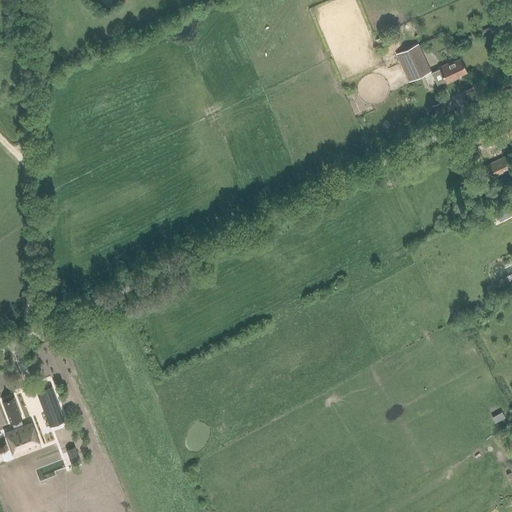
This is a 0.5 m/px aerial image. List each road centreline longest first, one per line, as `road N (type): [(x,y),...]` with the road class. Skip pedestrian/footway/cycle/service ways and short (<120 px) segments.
road 1 (unclassified): [(32,336),(511,103)]
road 2 (track): [(0,353),(32,336),(30,0)]
